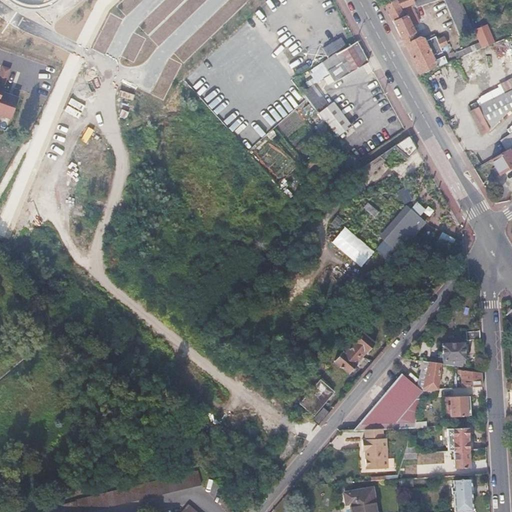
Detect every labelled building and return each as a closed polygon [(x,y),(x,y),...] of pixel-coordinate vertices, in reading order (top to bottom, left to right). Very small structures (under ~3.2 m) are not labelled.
[(7,0),(12,4),(29,9),(44,7),(56,3),(58,0),(7,0)] [(394,23),(402,39),(413,33),(410,27),(417,23),(408,7),(411,6),(413,9),(437,0),(440,0),(459,36),(472,30),(455,0),(398,0),(385,5),(394,23)] [(455,52),(457,58),(494,42),(486,25),(474,30),(479,42),(455,52)] [(406,46),(419,74),(447,62),(444,57),(435,61),(433,56),(436,54),(437,55),(442,52),(440,49),(445,46),(442,38),(437,41),(433,35),(428,38),(429,40),(426,42),(423,37),(406,46)] [(336,81),(366,62),(356,41),(336,53),(341,61),(328,70),(330,73),(336,81)] [(0,118),(12,123),(21,98),(3,92),(11,69),(1,66),(0,67),(0,118)] [(301,91),(308,100),(315,110),(320,106),(317,102),(320,100),(311,85),(301,91)] [(511,92),(472,113),(486,137),(511,109),(511,92)] [(317,113),(335,136),(350,126),(333,102),(317,113)] [(409,156),(416,148),(409,136),(396,145),(409,156)] [(511,146),(489,160),(499,176),(511,167),(511,146)] [(290,198),(300,208),(340,166),(329,156),(290,198)] [(405,202),(379,234),(384,238),(375,248),(390,260),(424,218),(419,214),(425,207),(415,199),(410,206),(405,202)] [(443,272),(435,264),(431,269),(440,276),(443,272)] [(479,339),(479,331),(466,332),(466,340),(479,339)] [(367,353),(375,344),(360,332),(352,340),(353,341),(343,352),(342,352),(334,361),(349,374),(357,365),(355,363),(365,351),(367,353)] [(465,359),(463,343),(441,344),(442,360),(465,359)] [(399,372),(350,430),(367,429),(383,428),(411,427),(418,398),(434,397),(435,389),(436,388),(440,364),(439,364),(429,362),(423,361),(416,387),(399,372)] [(482,386),(481,372),(457,370),(457,373),(460,374),(460,387),(482,386)] [(313,415),(333,393),(319,382),(317,384),(313,381),(308,387),(312,390),(300,404),(313,415)] [(467,416),(466,396),(443,397),(444,417),(467,416)] [(453,451),(468,450),(467,427),(452,428),(453,451)] [(383,428),(367,429),(367,438),(364,438),(365,450),(369,450),(370,455),(368,458),(368,464),(370,468),(388,467),(387,437),(384,437),(383,428)] [(469,468),(468,450),(453,451),(454,468),(469,468)] [(81,511),(201,484),(198,471),(76,499),(76,500),(62,503),(64,511),(81,511)] [(472,511),(470,479),(453,480),(453,487),(451,487),(452,494),(453,494),(454,511),(471,511),(472,511)] [(377,511),(373,488),(343,494),(345,505),(349,505),(350,511),(377,511)]
